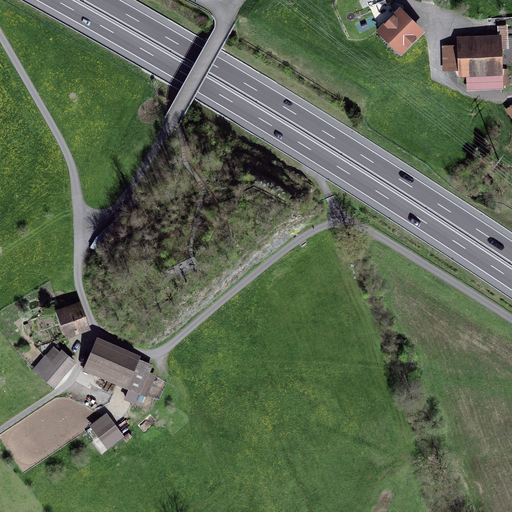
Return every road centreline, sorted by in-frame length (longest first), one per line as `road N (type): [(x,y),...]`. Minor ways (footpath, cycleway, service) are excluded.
road 1 (motorway): [(54,0),(298,142),(511,280)]
road 2 (motorway): [(511,253),(100,0)]
road 3 (unclassified): [(0,34),(69,159),(85,222)]
road 4 (unclassified): [(0,431),(62,389),(93,326)]
road 5 (unclassified): [(174,118),(136,188),(111,214),(85,222)]
road 6 (unclassified): [(174,118),(226,10)]
